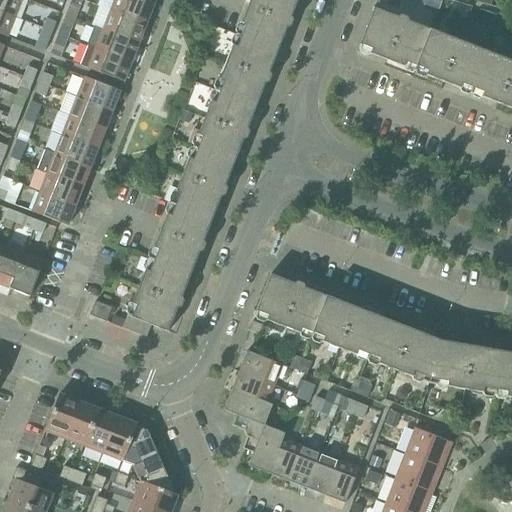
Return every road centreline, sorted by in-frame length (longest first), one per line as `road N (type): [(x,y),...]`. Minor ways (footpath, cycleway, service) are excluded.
road 1 (unclassified): [(171,385),(197,367),(279,167)]
road 2 (tertiary): [(279,167),(511,250)]
road 3 (residential): [(511,303),(453,294),(290,232)]
road 4 (tertiary): [(511,209),(292,133)]
road 5 (residential): [(48,346),(119,165)]
road 6 (residential): [(511,157),(345,97)]
road 7 (tertiary): [(292,133),(343,0)]
road 8 (unclassified): [(171,385),(148,385),(48,346)]
